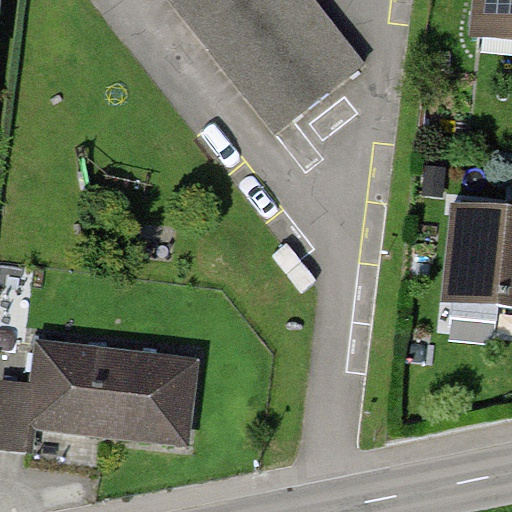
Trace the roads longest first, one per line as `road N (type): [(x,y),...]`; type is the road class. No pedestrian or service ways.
road 1 (residential): [(140,0),(345,244)]
road 2 (residential): [(322,511),(345,244)]
road 3 (residential): [(345,244),(388,65),(366,0)]
road 4 (tertiary): [(326,511),(511,475)]
